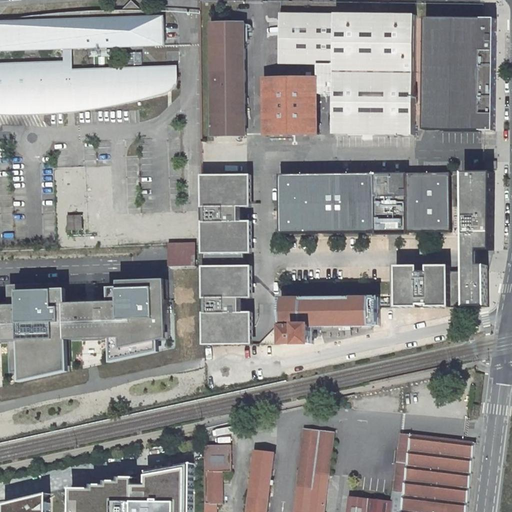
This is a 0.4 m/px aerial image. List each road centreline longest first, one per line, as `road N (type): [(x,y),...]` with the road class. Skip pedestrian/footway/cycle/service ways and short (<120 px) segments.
road 1 (residential): [(0,269),(159,263)]
road 2 (tertiary): [(501,373),(484,511)]
